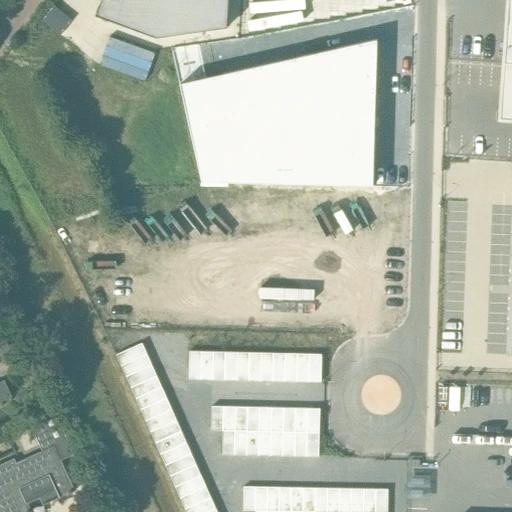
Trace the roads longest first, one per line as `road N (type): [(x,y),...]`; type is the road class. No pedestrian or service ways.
road 1 (unclassified): [(414,352),(426,0)]
road 2 (unclassified): [(414,352),(376,351),(348,374),(355,424),(370,435),(397,435),(412,410),(414,360)]
